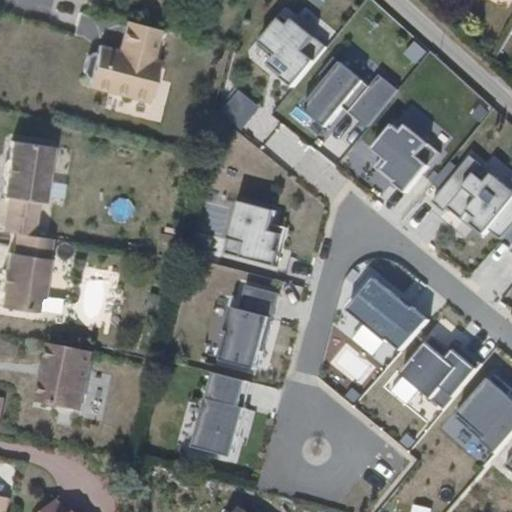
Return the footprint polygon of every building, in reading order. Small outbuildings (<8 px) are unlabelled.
[(125,18),(125,19),(119,49),(98,44),(96,53),(92,52),(87,55),(83,71),(87,77),(91,78),(88,86),(150,100),(160,59),(153,57),(160,26),(125,18)] [(292,26),(282,18),(262,42),(279,56),(275,61),(288,72),(284,77),(296,87),(317,61),(305,51),(317,37),(297,20),(292,26)] [(367,81),(344,63),(307,109),(329,127),(367,81)] [(405,132),(398,126),(378,149),(393,162),(386,171),(411,192),(433,166),(421,157),(432,145),(411,126),(405,132)] [(6,200),(1,234),(12,236),(32,239),(37,204),(42,204),(49,149),(8,143),(1,199),(6,200)] [(490,182),(478,173),(467,187),(480,198),(470,210),(480,219),(476,224),(489,234),(511,205),(511,186),(496,174),(490,182)] [(276,211),(243,203),(229,253),(280,267),(284,252),(277,250),(281,233),(271,230),(276,211)] [(12,236),(10,256),(4,256),(2,273),(0,272),(0,310),(36,316),(47,241),(32,239),(12,236)] [(416,311),(378,280),(352,311),(391,343),(392,341),(405,351),(432,320),(418,308),(416,311)] [(275,318),(235,307),(228,332),(232,333),(224,360),(257,369),(262,350),(266,351),(275,318)] [(47,348),(35,407),(78,416),(90,357),(90,356),(47,348)] [(253,384),(220,375),(214,399),(210,398),(198,448),(235,457),(240,439),(243,440),(251,410),(246,409),(253,384)] [(0,511),(8,511),(11,501),(9,500),(0,498),(0,511)]
